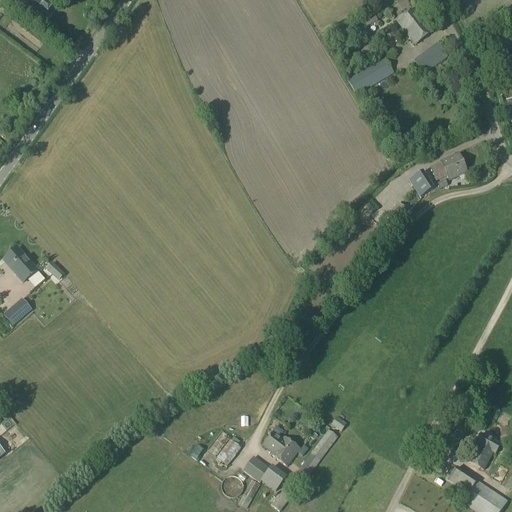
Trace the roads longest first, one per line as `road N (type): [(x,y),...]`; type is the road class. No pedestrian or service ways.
road 1 (unknown): [(511,168),(478,192),(440,198),(416,215),(284,381)]
road 2 (unknown): [(390,511),(511,286)]
road 3 (unclassified): [(0,164),(118,0)]
road 4 (unclassified): [(511,163),(493,141),(479,84),(437,0)]
